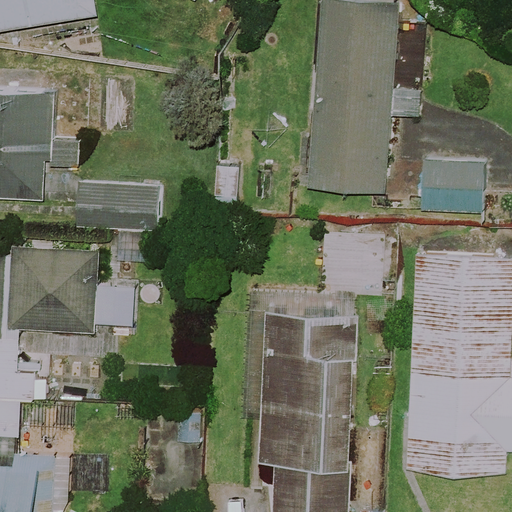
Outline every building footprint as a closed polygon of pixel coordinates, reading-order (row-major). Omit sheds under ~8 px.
[(0,0),(0,29),(1,29),(99,10),(97,0),(0,0)] [(387,0),(320,0),(314,107),(309,185),(383,190),(388,116),(417,118),(419,85),(382,83),(387,0)] [(91,76),(32,74),(31,93),(0,91),(0,197),(44,199),(45,165),(78,167),(79,134),(89,134),(91,76)] [(419,156),(416,212),(479,216),(482,160),(419,156)] [(104,247),(13,243),(12,249),(0,248),(0,396),(43,399),(44,367),(18,366),(19,331),(101,335),(104,247)] [(511,272),(511,254),(417,250),(406,468),(505,473),(506,450),(511,450),(511,376),(507,376),(511,272)] [(272,462),(354,466),(358,315),(265,312),(261,461),(272,462)] [(22,405),(0,404),(0,511),(50,511),(52,458),(21,457),(22,405)] [(197,412),(181,411),(180,433),(151,431),(148,495),(193,497),(197,412)]
